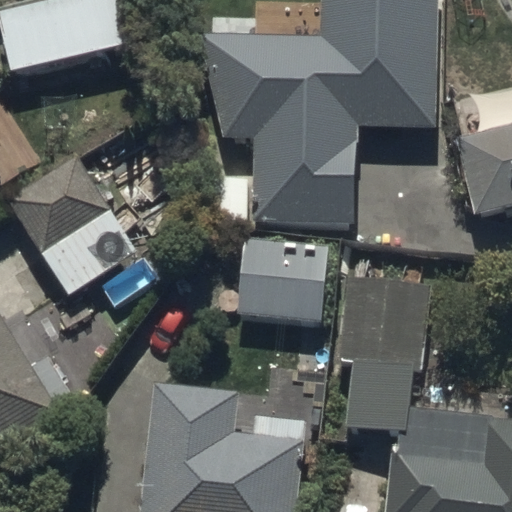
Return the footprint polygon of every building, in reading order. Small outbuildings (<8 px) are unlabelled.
[(125,0),(59,0),(1,12),(14,74),(135,49),(125,0)] [(322,0),(322,39),(199,37),(197,135),(259,136),(257,226),(359,227),(360,129),(441,130),(442,0),(322,0)] [(511,129),(460,141),(477,216),(511,208),(511,129)] [(80,161),(11,202),(71,302),(140,260),(80,161)] [(333,247),(244,240),(237,320),(326,327),(333,247)] [(347,431),(412,437),(419,367),(426,368),(434,289),(349,281),(341,364),(354,365),(347,431)] [(0,312),(0,453),(64,413),(61,409),(76,399),(52,361),(37,370),(0,312)] [(241,394),(157,386),(145,511),(301,511),(310,424),(258,419),(256,436),(237,434),(241,394)] [(412,437),(404,436),(402,457),(397,456),(391,511),(511,511),(511,422),(414,413),(412,437)]
